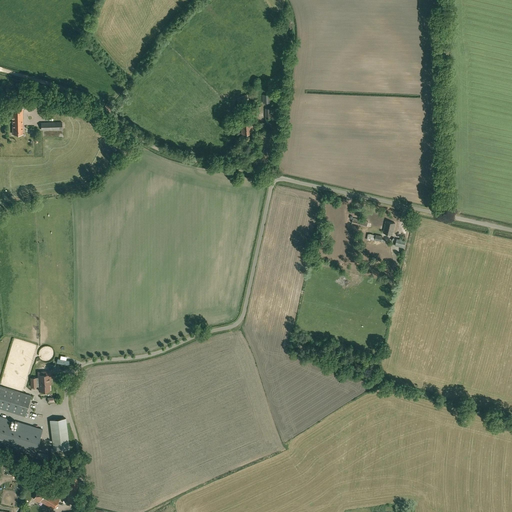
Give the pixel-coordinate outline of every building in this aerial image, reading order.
[(237,98),(239,104),(249,100),(247,94),(237,98)] [(271,94),(263,95),(263,103),(271,102),(271,94)] [(23,133),(22,108),(12,108),(13,134),(23,133)] [(252,122),(241,123),(242,134),(253,133),(252,122)] [(368,221),(353,217),(351,223),(366,227),(368,221)] [(392,234),(395,223),(385,221),(383,232),(392,234)] [(405,241),(397,239),(395,245),(404,247),(405,241)] [(39,382),(50,382),(49,374),(39,375),(40,382),(39,382)] [(50,382),(39,382),(39,391),(49,390),(49,389),(50,388),(50,386),(49,385),(49,382),(50,382)] [(24,393),(0,385),(0,408),(18,414),(24,393)] [(31,395),(24,393),(18,414),(25,416),(31,395)] [(0,444),(34,455),(42,428),(18,421),(16,428),(9,426),(11,419),(0,415),(0,444)] [(66,418),(50,420),(53,450),(69,448),(66,418)] [(69,449),(51,450),(52,458),(70,455),(69,449)] [(72,484),(66,484),(67,501),(78,500),(77,478),(72,479),(72,484)] [(38,502),(39,500),(53,509),(60,499),(41,487),(33,498),(38,502)]
